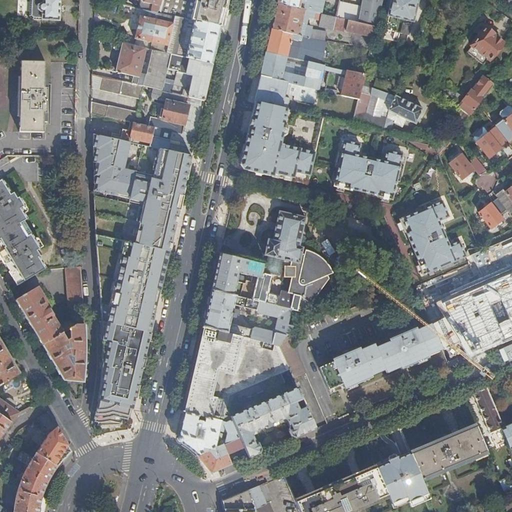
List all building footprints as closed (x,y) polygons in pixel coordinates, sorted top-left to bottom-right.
[(60,0),(42,0),(42,4),(41,4),(38,7),(38,11),(40,13),(42,13),(42,21),(59,22),(60,0)] [(144,0),(142,10),(158,14),(161,0),(144,0)] [(220,28),(226,0),(161,0),(158,14),(174,18),(194,22),(220,28)] [(315,14),(321,15),(324,1),(321,0),(277,0),(277,5),(315,14)] [(378,15),(381,0),(362,0),(361,6),(358,23),(375,27),(378,15)] [(390,0),(386,17),(388,17),(411,22),(413,23),(417,0),(390,0)] [(336,18),(358,23),(361,6),(339,1),(336,18)] [(277,5),(271,30),(309,38),(311,28),(309,25),(300,23),(302,17),(314,20),(315,14),(277,5)] [(142,10),(141,10),(140,16),(157,20),(158,14),(142,10)] [(173,24),(174,18),(158,14),(157,20),(173,24)] [(373,37),(375,27),(358,23),(336,18),(321,15),(319,27),(344,33),(344,30),(373,37)] [(134,39),(151,43),(156,21),(157,20),(140,16),(134,39)] [(411,22),(388,17),(385,30),(408,35),(411,22)] [(185,59),(194,22),(174,18),(173,24),(167,48),(166,55),(180,59),(185,59)] [(151,43),(167,48),(173,24),(157,20),(156,21),(151,43)] [(212,65),(220,28),(194,22),(185,59),(212,65)] [(489,62),(501,47),(501,43),(492,37),(494,35),(485,28),(470,48),(471,48),(488,61),(489,62)] [(317,48),(319,40),(309,38),(271,30),(270,34),(265,53),(312,63),(314,55),(289,49),(291,40),(317,48)] [(138,43),(137,48),(149,51),(151,46),(138,43)] [(153,90),(161,92),(164,79),(166,71),(177,74),(179,64),(180,59),(166,55),(149,51),(137,48),(123,45),(117,72),(133,76),(139,78),(137,86),(143,87),(153,90)] [(484,66),(488,61),(471,48),(467,53),(484,66)] [(292,84),(318,90),(324,66),(312,63),(265,53),(265,56),(260,77),(292,84)] [(204,102),(212,65),(185,59),(180,59),(179,64),(189,66),(187,76),(177,74),(175,82),(164,79),(161,92),(204,102)] [(23,62),(20,133),(45,133),(46,114),(48,114),(49,88),(46,88),(47,63),(23,62)] [(357,100),(364,75),(347,72),(342,96),(357,100)] [(92,74),(91,88),(140,101),(143,87),(137,86),(131,84),(92,74)] [(133,76),(131,84),(137,86),(139,78),(133,76)] [(257,89),(254,102),(286,109),(288,99),(282,98),(283,93),(289,95),(292,84),(260,77),(257,89)] [(458,109),(469,117),(478,105),(492,87),(482,79),(473,92),(470,90),(458,109)] [(195,138),(204,102),(161,92),(153,90),(150,101),(164,105),(163,111),(160,110),(157,119),(150,117),(147,127),(156,129),(166,132),(195,138)] [(385,99),(386,93),(371,90),(370,96),(385,99)] [(386,117),(382,131),(389,132),(393,121),(397,122),(399,117),(415,124),(422,109),(395,97),(388,112),(386,117)] [(90,102),(90,113),(127,122),(135,124),(137,113),(90,102)] [(302,183),(317,116),(286,109),(254,102),(240,164),(244,171),(302,183)] [(453,115),(464,123),(469,117),(458,109),(453,115)] [(369,114),(355,111),(352,124),(371,128),(375,114),(369,113),(369,114)] [(386,117),(375,114),(371,128),(382,131),(386,117)] [(502,119),(494,125),(496,128),(504,139),(508,143),(511,139),(511,116),(505,122),(502,119)] [(191,158),(195,138),(166,132),(164,141),(154,138),(156,129),(147,127),(135,124),(127,122),(125,131),(118,129),(115,140),(144,147),(146,147),(147,143),(158,145),(157,150),(191,158)] [(504,139),(496,128),(488,135),(482,128),(475,134),(475,141),(489,159),(500,150),(496,145),(504,139)] [(134,190),(105,183),(115,140),(93,134),(90,147),(93,148),(90,161),(93,162),(90,175),(94,175),(91,190),(93,235),(127,243),(137,246),(169,253),(178,212),(187,175),(191,158),(157,150),(146,147),(144,147),(134,190)] [(382,149),(379,160),(353,154),(355,143),(339,139),(337,150),(333,150),(330,165),(333,166),(329,185),(342,188),(343,187),(355,190),(356,188),(362,189),(362,191),(375,194),(374,195),(388,198),(392,179),(395,180),(399,164),(395,163),(398,152),(382,149)] [(473,172),(461,156),(450,165),(461,181),(473,172)] [(469,162),(480,176),(486,172),(475,158),(469,162)] [(19,284),(42,270),(46,269),(39,257),(43,255),(39,249),(40,249),(36,239),(32,234),(29,236),(21,223),(25,221),(29,219),(26,214),(22,208),(26,206),(22,197),(19,198),(15,200),(12,194),(4,180),(0,181),(0,249),(7,264),(5,265),(10,272),(12,271),(19,284)] [(507,212),(510,215),(511,213),(511,188),(506,193),(503,190),(495,196),(498,200),(507,212)] [(500,217),(507,212),(498,200),(479,215),(491,230),(503,221),(500,217)] [(443,202),(432,207),(431,203),(416,210),(417,213),(400,221),(405,234),(406,233),(412,245),(413,245),(416,250),(414,251),(420,263),(419,263),(424,276),(442,268),(443,271),(458,265),(456,262),(467,257),(460,242),(450,247),(439,222),(449,217),(443,202)] [(309,308),(330,281),(328,279),(334,276),(332,271),(330,266),(324,259),(318,255),(313,252),(306,250),(305,255),(303,254),(305,248),(303,248),(300,247),(303,236),(306,218),(280,212),(273,241),(267,240),(263,256),(268,256),(266,265),(264,265),(262,275),(270,277),(283,279),(280,292),(299,299),(309,308)] [(32,234),(25,221),(21,223),(29,236),(32,234)] [(127,243),(93,235),(102,322),(150,334),(169,253),(137,246),(127,243)] [(511,237),(481,250),(471,254),(481,279),(431,300),(437,314),(427,319),(430,324),(439,346),(441,350),(446,363),(511,334),(511,237)] [(36,239),(40,249),(44,246),(39,238),(36,239)] [(280,292),(279,297),(266,293),(270,277),(262,275),(264,265),(253,262),(218,255),(214,276),(206,307),(203,323),(201,328),(279,346),(288,335),(309,308),(299,299),(280,292)] [(84,307),(81,267),(66,269),(68,307),(84,307)] [(8,273),(16,286),(19,284),(12,271),(10,272),(8,273)] [(38,288),(15,300),(20,309),(42,346),(62,333),(53,317),(55,316),(38,288)] [(69,329),(76,325),(72,319),(63,325),(66,331),(69,329)] [(149,341),(150,334),(102,322),(103,341),(102,365),(101,383),(98,401),(100,401),(94,421),(97,422),(96,426),(120,425),(123,415),(128,417),(130,409),(132,410),(141,375),(142,369),(149,341)] [(439,346),(430,324),(415,331),(413,328),(405,332),(407,335),(399,338),(398,336),(391,339),(391,341),(376,347),(374,345),(359,351),(369,373),(382,367),(384,370),(398,364),(400,368),(400,369),(416,362),(425,359),(428,358),(427,356),(425,353),(439,346)] [(85,355),(85,325),(76,325),(69,329),(69,339),(66,340),(62,333),(42,346),(63,381),(83,383),(84,377),(85,355)] [(289,371),(279,346),(201,328),(182,414),(225,424),(232,421),(232,417),(234,406),(286,384),(282,375),(289,371)] [(288,335),(279,346),(289,371),(292,379),(305,374),(288,335)] [(0,386),(20,374),(0,341),(0,386)] [(441,350),(439,346),(425,353),(427,356),(441,350)] [(369,373),(359,351),(358,349),(349,353),(350,356),(343,359),(342,356),(334,359),(335,362),(319,369),(329,390),(330,390),(341,384),(343,388),(344,389),(346,388),(356,384),(371,378),(372,378),(371,376),(369,373)] [(398,364),(384,370),(385,374),(400,368),(398,364)] [(369,373),(371,376),(384,370),(382,367),(369,373)] [(341,384),(330,390),(332,394),(343,388),(341,384)] [(502,424),(486,389),(474,394),(490,434),(500,429),(499,425),(502,424)] [(292,440),(315,430),(305,410),(297,413),(294,404),(302,401),(297,390),(232,417),(232,421),(239,438),(243,448),(247,459),(258,454),(252,436),(253,433),(281,421),(286,423),(292,440)] [(0,439),(18,414),(14,411),(16,407),(15,403),(10,399),(5,399),(3,402),(0,400),(0,439)] [(32,440),(42,445),(37,453),(57,468),(63,460),(71,451),(57,427),(48,412),(25,426),(27,428),(32,432),(39,427),(47,432),(45,436),(36,432),(32,440)] [(193,454),(196,456),(239,438),(232,421),(225,424),(182,414),(176,434),(180,443),(193,454)] [(503,423),(502,424),(499,425),(500,429),(510,450),(511,449),(511,425),(506,428),(503,423)] [(476,428),(474,424),(409,452),(411,454),(411,456),(476,428)] [(421,479),(486,452),(476,428),(411,456),(418,472),(421,479)] [(239,438),(196,456),(212,474),(232,465),(227,455),(243,448),(239,438)] [(18,491),(41,497),(46,486),(57,468),(37,453),(36,452),(32,458),(24,474),(18,472),(15,482),(19,484),(18,491)] [(423,483),(488,455),(486,452),(421,479),(423,483)] [(418,472),(411,456),(411,454),(398,459),(402,468),(406,467),(409,475),(418,472)] [(428,495),(423,483),(421,479),(418,472),(409,475),(406,467),(402,468),(398,459),(397,457),(388,461),(389,463),(376,469),(388,495),(389,498),(392,504),(407,498),(409,503),(428,495)] [(376,469),(375,465),(294,500),(296,503),(376,469)] [(348,511),(388,495),(376,469),(296,503),(299,511),(348,511)] [(499,481),(505,495),(511,492),(511,483),(509,477),(499,481)] [(273,501),(266,483),(259,486),(266,504),(269,502),(273,501)] [(13,511),(38,511),(41,497),(18,491),(10,486),(5,502),(14,505),(13,511)] [(266,504),(259,486),(249,490),(253,499),(252,500),(255,508),(258,507),(259,511),(272,511),(269,502),(266,504)] [(252,500),(248,490),(222,502),(225,511),(255,509),(255,508),(252,500)] [(357,511),(389,498),(388,495),(348,511),(357,511)] [(394,511),(392,504),(389,498),(357,511),(394,511)]
